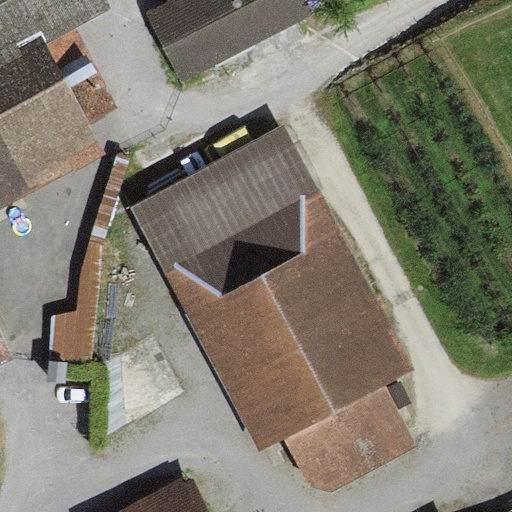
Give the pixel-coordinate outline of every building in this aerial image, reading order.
[(0,0),(0,202),(100,151),(44,43),(109,10),(103,0),(0,0)] [(311,0),(204,0),(158,24),(187,80),(318,12),(311,0)] [(285,141),(147,214),(272,449),(302,434),(328,482),(416,435),(390,387),(411,376),(285,141)] [(55,349),(94,351),(96,305),(57,304),(55,349)] [(0,377),(18,368),(0,332),(0,377)] [(206,511),(197,495),(162,511),(206,511)]
